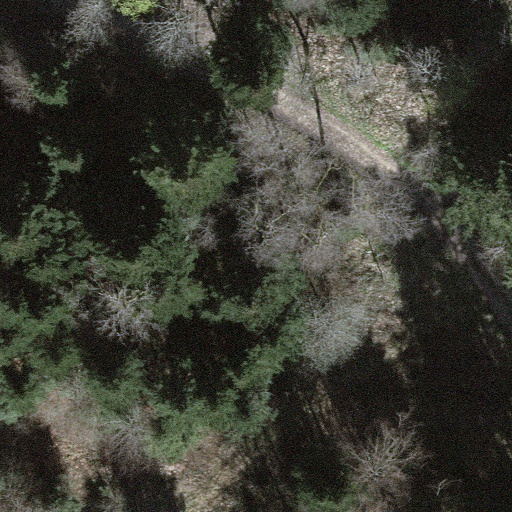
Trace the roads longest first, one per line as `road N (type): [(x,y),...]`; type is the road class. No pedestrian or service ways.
road 1 (track): [(511,316),(455,217),(250,85),(50,0)]
road 2 (track): [(455,217),(213,487),(175,511)]
